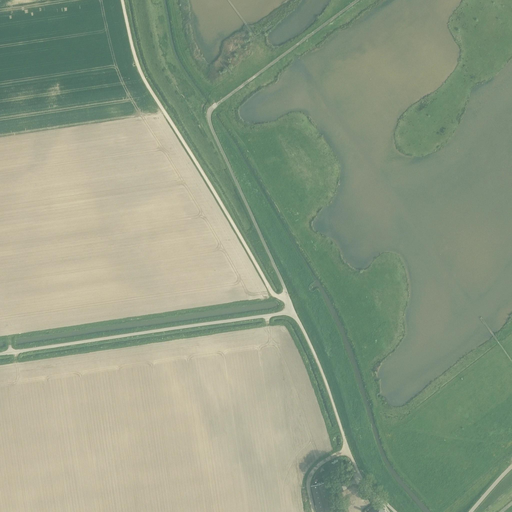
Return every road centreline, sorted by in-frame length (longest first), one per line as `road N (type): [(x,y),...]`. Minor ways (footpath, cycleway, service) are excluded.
road 1 (unclassified): [(0,355),(293,311)]
road 2 (unclassified): [(381,499),(356,469),(293,311)]
